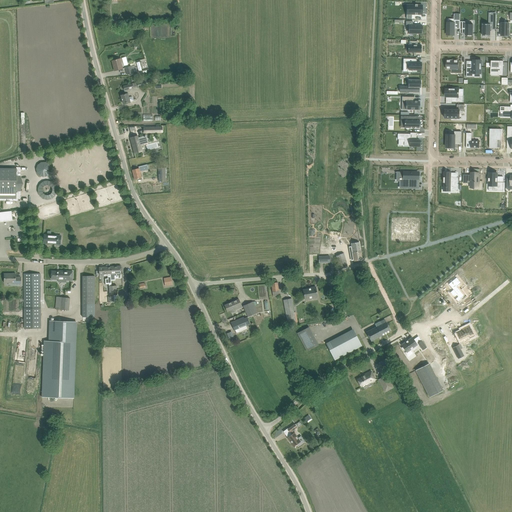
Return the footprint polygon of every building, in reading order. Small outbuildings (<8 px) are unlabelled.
[(407,14),(406,19),(412,19),(412,14),(415,14),(415,15),(417,15),(417,14),(422,14),(422,5),(417,5),(417,4),(415,4),(415,6),(409,6),(409,14),(407,14)] [(447,23),(447,35),(453,35),(453,34),(454,34),(454,31),(454,29),(460,29),(460,21),(460,14),(454,14),(454,23),(447,23)] [(483,24),(482,35),(483,35),(483,36),(487,36),(487,35),(490,35),(491,27),(496,27),(496,15),(492,14),(492,18),(490,18),(490,22),(490,24),(483,24)] [(406,21),(406,25),(409,25),(409,33),(422,34),(422,25),(413,25),(413,21),(406,21)] [(460,29),(460,30),(465,30),(465,35),(468,35),(468,36),(472,36),(472,35),(473,35),(473,24),(466,24),(466,22),(460,21),(460,29)] [(501,32),(501,36),(503,36),(509,36),(509,23),(501,23),(501,32)] [(408,45),(408,52),(414,52),(414,53),(414,52),(421,53),(421,45),(418,45),(418,41),(409,41),(409,45),(408,45)] [(121,58),(117,60),(112,61),(115,71),(123,69),(121,64),(121,63),(122,62),(121,58)] [(403,58),(403,59),(404,59),(404,63),(407,63),(407,70),(412,70),(412,72),(416,72),(417,70),(421,70),(421,63),(417,62),(415,62),(415,59),(403,58)] [(445,65),(445,68),(446,68),(446,69),(452,69),(458,69),(458,73),(462,73),(462,66),(458,66),(459,61),(459,60),(454,60),(446,60),(446,65),(445,65)] [(467,67),(466,77),(467,77),(467,76),(474,77),(474,73),(481,73),(481,60),(476,60),(476,62),(474,62),(473,62),(473,66),(472,66),(472,67),(467,67)] [(491,61),(491,68),(491,70),(498,70),(498,74),(499,74),(502,74),(502,75),(503,75),(503,61),(491,61)] [(137,72),(135,65),(126,68),(128,75),(137,72)] [(136,82),(137,82),(138,87),(138,88),(150,86),(148,79),(136,82)] [(400,92),(414,92),(414,88),(419,88),(420,88),(421,80),(408,80),(408,86),(404,86),(404,92),(400,92)] [(138,87),(137,82),(123,86),(125,94),(121,95),(123,104),(128,103),(131,102),(130,101),(133,101),(134,100),(133,97),(132,96),(129,97),(128,94),(129,94),(128,90),(138,87)] [(445,89),(445,94),(446,94),(446,97),(452,97),(452,102),(463,102),(463,96),(459,96),(459,94),(459,92),(459,89),(458,89),(458,88),(452,88),(452,89),(445,89)] [(402,97),(402,101),(406,102),(406,109),(410,109),(410,110),(414,110),(414,109),(419,109),(419,101),(414,101),(414,97),(402,97)] [(445,109),(445,118),(460,118),(460,110),(464,110),(464,105),(457,105),(457,110),(445,109)] [(500,106),(500,112),(501,112),(504,112),(504,117),(509,117),(511,116),(511,111),(511,112),(511,107),(500,106)] [(402,116),(402,118),(402,120),(405,120),(405,127),(409,127),(410,127),(418,127),(419,127),(419,124),(419,123),(419,122),(419,120),(418,120),(414,120),(414,117),(402,116)] [(490,129),(490,148),(496,148),(496,147),(501,147),(502,129),(490,129)] [(447,135),(447,147),(455,148),(455,143),(460,143),(460,144),(461,144),(461,131),(454,131),(454,135),(447,135)] [(466,133),(466,144),(468,144),(468,148),(474,148),(479,148),(480,141),(471,141),(471,133),(466,133)] [(398,134),(398,136),(398,139),(399,139),(405,139),(404,146),(409,146),(410,146),(414,146),(414,147),(418,147),(418,146),(419,146),(419,144),(419,140),(416,140),(415,140),(415,139),(415,138),(410,138),(410,134),(398,134)] [(132,140),(131,140),(132,145),(134,153),(139,151),(141,151),(140,145),(144,144),(142,137),(138,138),(138,136),(132,138),(132,140)] [(139,170),(132,171),(134,180),(142,178),(140,171),(142,170),(142,169),(148,168),(147,166),(141,167),(139,168),(139,170)] [(0,198),(11,199),(11,200),(19,200),(19,196),(16,196),(16,193),(20,193),(20,191),(23,184),(21,176),(20,176),(21,167),(16,167),(16,168),(0,168),(0,198)] [(395,172),(398,173),(398,179),(400,179),(402,179),(403,179),(403,186),(408,186),(408,188),(416,188),(416,181),(416,180),(419,180),(419,179),(418,179),(418,177),(419,177),(419,174),(418,174),(418,173),(413,173),(413,172),(403,171),(403,172),(395,172)] [(443,177),(443,183),(444,183),(444,184),(444,187),(450,187),(450,190),(458,190),(458,177),(457,177),(451,177),(451,173),(451,172),(444,172),(444,177),(443,177)] [(463,175),(463,183),(468,183),(470,183),(470,186),(471,186),(474,186),(479,186),(479,182),(479,173),(474,173),(474,174),(471,174),(471,175),(463,175)] [(488,177),(488,182),(488,181),(489,181),(489,186),(493,186),(492,190),(496,190),(503,190),(503,182),(497,182),(498,178),(497,178),(497,176),(497,173),(489,173),(489,178),(488,178),(488,177)] [(44,235),(44,243),(57,244),(57,240),(58,240),(58,239),(57,239),(58,236),(44,235)] [(350,257),(353,257),(354,261),(362,260),(359,242),(354,243),(351,243),(352,247),(349,248),(350,257)] [(347,265),(346,260),(344,253),(336,256),(339,267),(347,265)] [(112,274),(110,274),(111,281),(115,281),(115,278),(122,278),(121,266),(120,266),(111,267),(112,274)] [(111,267),(99,268),(99,273),(99,275),(104,274),(104,276),(107,276),(107,274),(110,274),(112,274),(111,267)] [(72,280),(73,271),(60,271),(52,271),(51,279),(59,280),(58,282),(64,282),(64,280),(72,280)] [(4,274),(4,279),(4,283),(12,283),(12,284),(21,284),(21,282),(21,277),(15,277),(15,274),(4,274)] [(24,274),(24,309),(24,329),(41,328),(40,282),(40,274),(24,274)] [(83,295),(83,305),(95,305),(95,276),(83,276),(83,293),(83,295)] [(457,287),(461,283),(458,279),(459,279),(458,278),(458,279),(456,277),(448,284),(451,287),(452,287),(454,289),(453,290),(451,291),(450,292),(452,294),(453,296),(454,297),(453,298),(455,300),(456,299),(458,302),(461,299),(463,297),(465,296),(459,290),(457,287)] [(311,289),(308,289),(303,290),(305,300),(305,299),(313,297),(313,298),(317,298),(316,287),(311,288),(311,289)] [(296,323),(294,312),(291,298),(284,300),(288,325),(296,323)] [(239,308),(242,307),(239,299),(225,305),(227,311),(235,308),(238,307),(239,308)] [(243,306),(248,317),(257,313),(253,302),(243,306)] [(232,324),(233,327),(234,330),(235,330),(236,334),(237,333),(235,330),(239,328),(240,331),(247,328),(247,329),(248,329),(246,325),(250,324),(247,318),(244,319),(244,318),(239,319),(240,321),(232,324)] [(371,341),(391,331),(385,319),(380,322),(382,324),(366,332),(371,341)] [(45,341),(42,397),(73,398),(76,322),(50,321),(49,341),(45,341)] [(460,340),(474,333),(469,325),(462,329),(462,330),(456,333),(460,340)] [(401,345),(403,347),(402,348),(404,351),(405,350),(407,352),(411,349),(411,350),(415,348),(415,347),(417,345),(412,337),(401,345)] [(418,343),(423,350),(426,347),(422,341),(418,343)] [(461,349),(458,345),(452,348),(458,359),(460,358),(464,356),(460,349),(461,349)] [(381,362),(385,370),(392,365),(388,358),(381,362)] [(429,363),(423,366),(415,370),(429,397),(443,390),(429,363)] [(371,371),(365,374),(365,375),(357,379),(361,386),(369,382),(369,383),(371,382),(375,380),(374,377),(372,378),(371,375),(373,374),(371,371)] [(393,387),(387,375),(379,379),(385,392),(393,387)] [(288,437),(287,438),(294,446),(297,444),(298,446),(305,441),(301,436),(298,438),(294,433),(293,431),(297,427),(295,424),(288,429),(290,432),(292,434),(288,437)]
